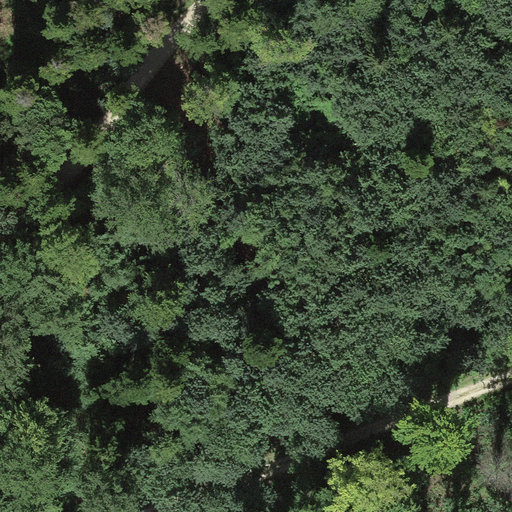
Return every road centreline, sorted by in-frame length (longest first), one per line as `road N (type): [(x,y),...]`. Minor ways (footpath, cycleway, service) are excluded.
road 1 (track): [(159,511),(511,378)]
road 2 (track): [(210,0),(0,243)]
